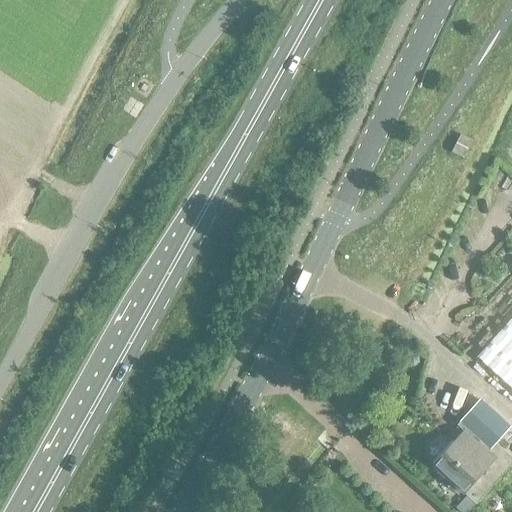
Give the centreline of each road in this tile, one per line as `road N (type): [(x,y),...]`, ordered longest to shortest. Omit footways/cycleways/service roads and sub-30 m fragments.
road 1 (primary): [(316,0),(31,511)]
road 2 (tertiary): [(179,511),(288,315),(443,0)]
road 3 (unclassified): [(0,381),(128,148),(237,0)]
